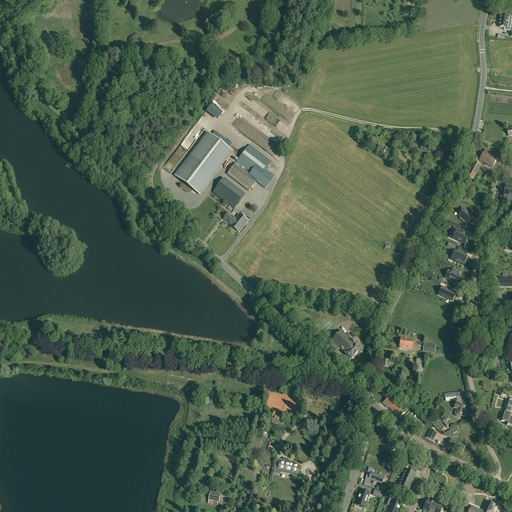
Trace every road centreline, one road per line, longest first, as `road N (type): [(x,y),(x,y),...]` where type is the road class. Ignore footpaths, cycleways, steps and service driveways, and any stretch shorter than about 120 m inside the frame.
road 1 (unclassified): [(365,397),(33,86),(5,0)]
road 2 (unclassified): [(365,397),(379,332),(470,147),(487,0)]
road 3 (track): [(337,371),(320,377),(0,333)]
road 4 (unknown): [(89,139),(122,60),(169,44),(218,41),(242,26)]
road 5 (unknown): [(470,147),(425,127),(306,108),(288,132)]
road 6 (residential): [(492,479),(466,362),(481,322)]
